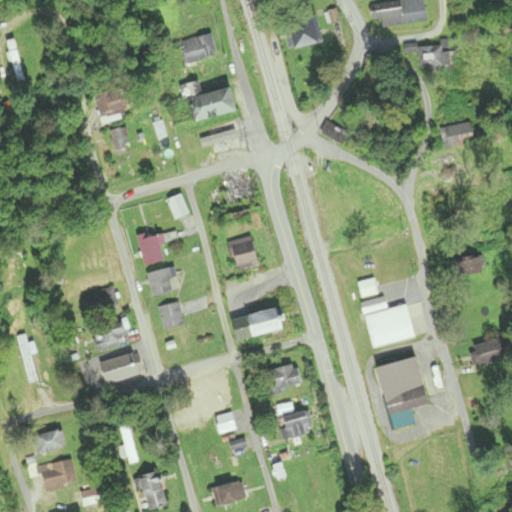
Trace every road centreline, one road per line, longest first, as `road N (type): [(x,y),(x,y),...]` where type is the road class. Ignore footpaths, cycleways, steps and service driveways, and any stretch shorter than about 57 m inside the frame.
road 1 (tertiary): [(363,511),(267,157)]
road 2 (residential): [(271,511),(187,179)]
road 3 (residential): [(6,424),(157,376),(318,339)]
road 4 (residential): [(196,511),(108,200)]
road 5 (residential): [(479,470),(403,196)]
road 6 (tertiary): [(267,157),(306,136),(368,48),(345,0)]
road 7 (residential): [(108,200),(64,24)]
road 8 (residential): [(108,200),(267,157)]
